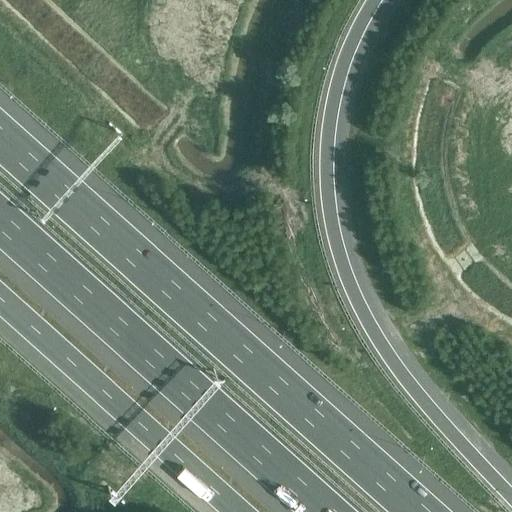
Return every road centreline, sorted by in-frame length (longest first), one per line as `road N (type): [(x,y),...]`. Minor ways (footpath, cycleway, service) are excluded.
road 1 (motorway): [(511,499),(392,367),(346,281),(329,228),(325,128),(337,78),(373,0)]
road 2 (motorway): [(414,511),(0,140)]
road 3 (motorway): [(0,221),(324,511)]
road 4 (motorway): [(0,300),(235,511)]
